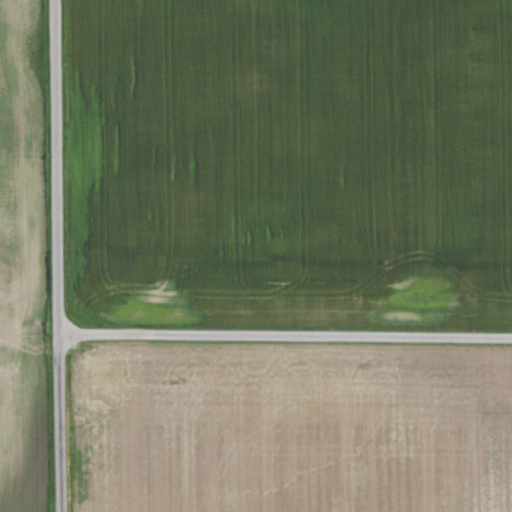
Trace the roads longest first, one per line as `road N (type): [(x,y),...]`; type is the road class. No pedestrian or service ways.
road 1 (residential): [(61,511),(54,0)]
road 2 (residential): [(59,335),(511,339)]
